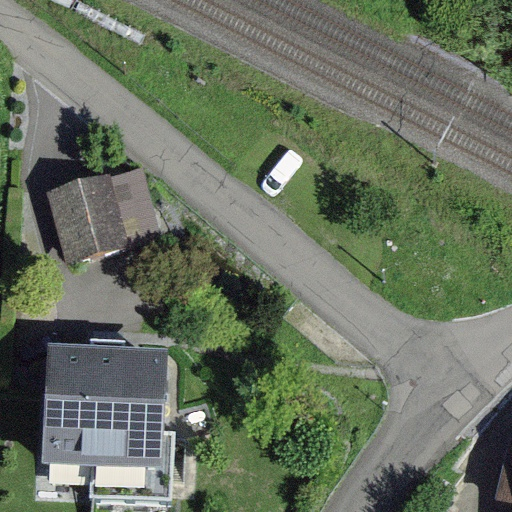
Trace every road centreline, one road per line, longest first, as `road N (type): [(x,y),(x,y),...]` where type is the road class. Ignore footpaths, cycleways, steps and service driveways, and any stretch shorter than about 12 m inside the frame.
road 1 (unclassified): [(0,18),(445,392)]
road 2 (unclassified): [(365,511),(445,392)]
